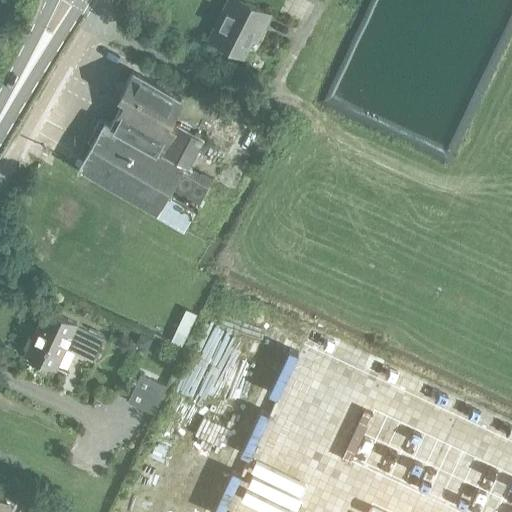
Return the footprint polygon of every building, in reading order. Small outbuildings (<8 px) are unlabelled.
[(256,39),(268,16),(270,13),(245,0),(227,0),(218,19),(221,25),(214,38),(243,53),(252,37),(256,39)] [(83,158),(78,166),(78,167),(157,212),(165,198),(179,205),(182,201),(196,208),(209,185),(189,174),(192,168),(188,166),(203,138),(207,140),(212,131),(199,125),(195,133),(169,119),(182,96),(133,69),(124,85),(128,87),(124,95),(120,92),(119,93),(122,95),(120,99),(123,101),(111,123),(102,118),(99,119),(97,122),(100,124),(98,127),(95,125),(93,129),(94,132),(97,133),(90,145),(91,146),(84,159),(83,158)] [(77,321),(46,307),(25,352),(41,360),(37,367),(52,374),(66,346),(93,358),(104,335),(76,323),(77,321)] [(186,309),(171,341),(182,346),(197,314),(186,309)] [(140,333),(135,345),(147,350),(152,338),(140,333)] [(271,387),(287,394),(307,353),(291,345),(271,387)] [(165,383),(140,372),(129,396),(128,400),(152,411),(154,412),(167,384),(165,383)] [(0,511),(6,511),(11,503),(0,497),(0,511)]
